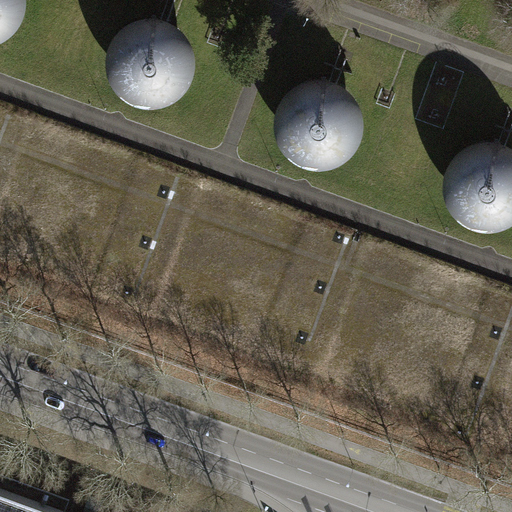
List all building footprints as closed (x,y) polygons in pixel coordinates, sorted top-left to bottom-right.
[(16,25),(21,8),(19,0),(0,0),(0,41),(4,40),(16,25)] [(184,81),(189,65),(186,46),(177,31),(162,21),(145,18),(129,20),(114,30),(105,43),(101,59),(103,75),(110,89),(122,99),(139,105),(157,104),(172,96),(184,81)] [(356,143),(360,126),(358,107),(348,93),(334,83),(317,79),(302,81),(286,91),(277,104),(272,120),(274,136),(282,151),(294,161),(310,167),(329,165),(344,158),(356,143)] [(511,217),(511,150),(501,143),(484,139),(469,142),(454,152),(445,163),(440,181),(442,196),(450,211),(459,220),(478,227),(497,225),(511,218),(511,217)] [(66,511),(0,488),(0,511),(66,511)]
